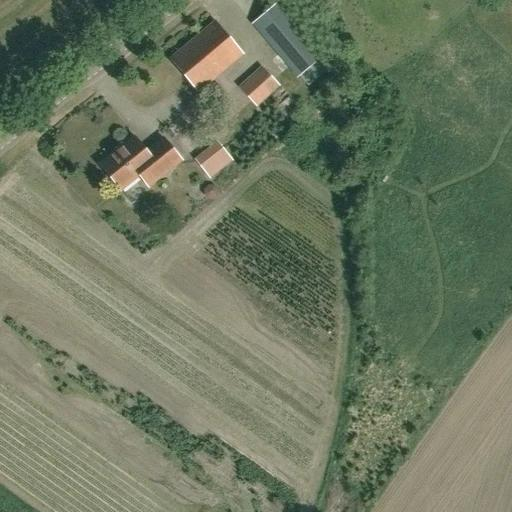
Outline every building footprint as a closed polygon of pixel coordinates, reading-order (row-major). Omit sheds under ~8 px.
[(322,56),(277,3),(252,24),(298,77),(299,76),(308,86),(331,66),(322,56)] [(215,22),(171,59),(197,91),(242,54),(215,22)] [(262,67),(239,87),(256,106),(279,86),(262,67)] [(134,137),(100,165),(120,189),(138,175),(147,186),(180,159),(164,139),(147,153),(134,137)] [(208,178),(233,161),(219,140),(194,156),(208,178)]
